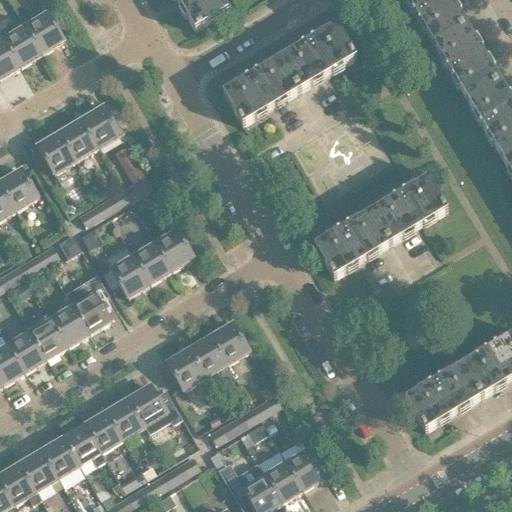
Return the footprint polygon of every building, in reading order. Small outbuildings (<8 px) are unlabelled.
[(174,0),(194,34),(228,14),(219,0),(217,0),(216,0),(174,0)] [(467,27),(452,3),(450,0),(405,0),(408,5),(410,3),(415,12),(413,13),(433,47),(467,27)] [(64,44),(46,15),(24,28),(42,57),(64,44)] [(467,103),(500,84),(467,27),(433,47),(467,103)] [(24,28),(2,41),(20,70),(42,57),(24,28)] [(299,95),(324,80),(356,61),(336,28),(322,36),(323,38),(314,43),(313,41),(279,62),(299,95)] [(0,42),(0,81),(20,70),(2,41),(0,42)] [(299,95),(279,62),(245,82),(246,84),(238,89),(237,87),(222,96),(242,129),(299,95)] [(500,160),(511,152),(511,103),(500,84),(467,103),(500,160)] [(120,138),(102,109),(80,122),(98,151),(120,138)] [(98,151),(80,122),(58,135),(76,164),(98,151)] [(76,164),(58,135),(37,148),(54,177),(76,164)] [(123,150),(115,155),(134,182),(141,177),(123,150)] [(511,179),(511,152),(500,160),(511,179)] [(21,171),(0,183),(0,185),(17,213),(38,200),(21,171)] [(141,197),(151,191),(145,180),(134,186),(141,197)] [(413,189),(414,191),(406,196),(404,194),(371,214),(391,248),(447,214),(428,181),(413,189)] [(0,223),(17,213),(0,185),(0,223)] [(130,203),(141,197),(134,186),(124,192),(130,203)] [(119,210),(130,204),(130,203),(124,192),(113,199),(119,210)] [(108,216),(119,210),(113,199),(102,205),(108,216)] [(97,223),(108,216),(102,205),(91,212),(97,223)] [(86,230),(97,223),(91,212),(79,219),(86,230)] [(326,270),(333,282),(391,248),(371,214),(337,235),(338,237),(329,242),(328,240),(314,249),(326,270)] [(194,262),(176,233),(154,245),(172,275),(194,262)] [(59,245),(68,260),(82,252),(73,237),(59,245)] [(172,275),(154,245),(133,259),(150,288),(172,275)] [(48,266),(59,260),(52,249),(42,255),(48,266)] [(37,273),(48,266),(42,255),(31,262),(37,273)] [(150,288),(133,259),(111,271),(128,301),(150,288)] [(26,279),(37,273),(31,262),(20,268),(26,279)] [(16,286),(26,279),(20,268),(9,275),(16,286)] [(0,284),(5,292),(16,286),(9,275),(0,280),(0,284)] [(76,289),(66,296),(73,308),(90,337),(112,324),(100,303),(108,298),(96,278),(87,283),(76,289)] [(68,350),(90,337),(73,308),(51,321),(68,350)] [(46,363),(68,350),(51,321),(29,334),(46,363)] [(210,339),(228,368),(249,355),(232,326),(210,339)] [(29,334),(7,347),(25,376),(46,363),(29,334)] [(482,401),(506,386),(511,382),(511,337),(504,342),(505,344),(497,349),(496,347),(462,367),(482,401)] [(233,378),(227,368),(228,368),(210,339),(188,352),(206,381),(217,374),(223,384),(233,378)] [(0,384),(3,389),(25,376),(7,347),(0,351),(0,384)] [(166,365),(184,394),(206,381),(188,352),(166,365)] [(452,419),(482,401),(462,367),(428,388),(429,390),(420,395),(419,393),(405,401),(425,435),(452,419)] [(128,401),(145,430),(149,437),(169,425),(170,429),(182,422),(165,393),(156,398),(150,388),(128,401)] [(271,416),(282,409),(275,398),(264,404),(271,416)] [(128,401),(106,414),(124,443),(136,435),(140,442),(149,437),(145,430),(128,401)] [(260,422),(271,416),(264,404),(254,411),(260,422)] [(249,429),(260,422),(254,411),(242,417),(249,429)] [(85,427),(102,456),(124,443),(106,414),(85,427)] [(238,435),(249,429),(242,417),(231,424),(238,435)] [(227,442),(238,435),(231,424),(220,431),(227,442)] [(102,456),(85,427),(63,440),(80,469),(91,462),(96,469),(106,463),(102,456)] [(247,436),(253,445),(268,437),(262,427),(247,436)] [(216,448),(227,442),(220,431),(209,437),(216,448)] [(63,440),(41,453),(58,482),(80,469),(63,440)] [(325,481),(307,452),(285,465),(303,494),(325,481)] [(36,495),(58,482),(41,453),(19,466),(36,495)] [(189,478),(200,471),(193,460),(182,467),(189,478)] [(303,494),(285,465),(263,478),(281,508),(303,494)] [(36,495),(19,466),(0,477),(0,484),(14,508),(15,508),(28,500),(32,508),(41,503),(36,495)] [(178,485),(189,478),(182,467),(172,474),(178,485)] [(226,485),(241,511),(273,511),(281,508),(263,478),(256,467),(236,479),(229,467),(225,470),(219,473),(226,485)] [(147,482),(155,477),(151,470),(145,474),(144,477),(147,482)] [(167,492),(178,485),(172,474),(161,481),(167,492)] [(156,498),(167,492),(161,481),(150,487),(156,498)] [(17,511),(15,508),(14,508),(0,484),(0,511),(17,511)] [(116,496),(120,494),(122,492),(118,485),(112,489),(116,496)] [(146,505),(156,498),(150,487),(139,494),(146,505)] [(135,511),(146,505),(139,494),(128,501),(135,511)] [(120,511),(134,511),(135,511),(128,501),(117,508),(120,511)]
